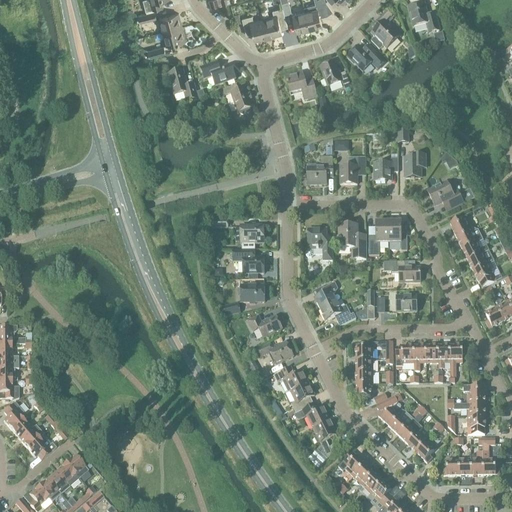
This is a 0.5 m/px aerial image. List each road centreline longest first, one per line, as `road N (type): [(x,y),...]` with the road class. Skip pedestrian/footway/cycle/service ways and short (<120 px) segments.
road 1 (primary): [(282,511),(244,463),(171,334),(108,168)]
road 2 (residential): [(511,499),(433,500),(342,408),(313,350)]
road 3 (residential): [(470,327),(409,204),(287,204)]
road 4 (primary): [(108,168),(67,0)]
road 5 (residential): [(313,350),(355,329),(470,327)]
road 6 (residential): [(313,350),(288,297),(287,204)]
road 7 (residential): [(287,204),(261,82),(265,65)]
road 8 (residential): [(265,65),(326,47),(375,0)]
